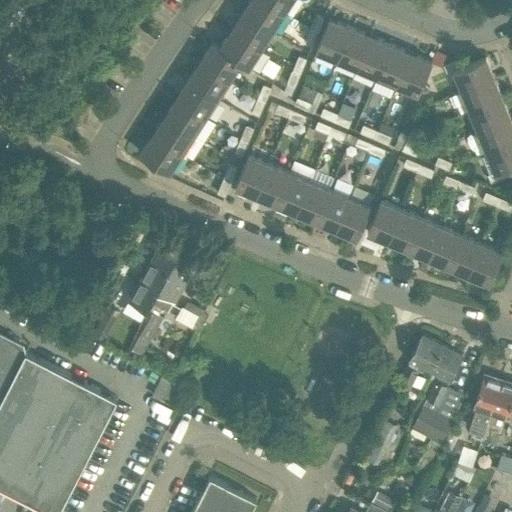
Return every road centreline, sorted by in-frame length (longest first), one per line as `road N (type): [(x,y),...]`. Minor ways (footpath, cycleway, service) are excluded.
road 1 (residential): [(498,327),(419,307),(90,171),(206,0)]
road 2 (unclassified): [(299,511),(310,488),(196,429)]
road 3 (residential): [(373,0),(432,30),(475,38),(511,24)]
